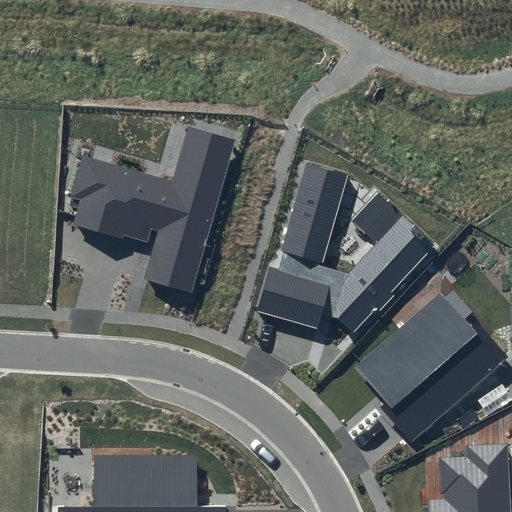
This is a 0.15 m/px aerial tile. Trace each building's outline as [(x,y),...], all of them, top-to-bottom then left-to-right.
[(235,139),(187,125),(171,180),(82,154),(69,197),(80,200),(73,222),(147,243),(151,229),(158,231),(144,278),(191,292),(235,139)] [(348,174),(306,163),(276,268),(269,267),(257,312),(317,329),(322,313),(337,318),(354,333),(434,246),(377,193),(351,220),(375,245),(348,274),(322,266),(348,174)] [(440,293),(355,368),(385,403),(381,406),(413,442),(509,356),(478,322),(472,327),(440,293)] [(510,511),(507,443),(465,446),(466,456),(439,458),(441,498),(428,499),(428,511),(510,511)] [(58,507),(57,511),(225,511),(225,507),(197,507),(198,455),(93,454),(93,507),(58,507)]
